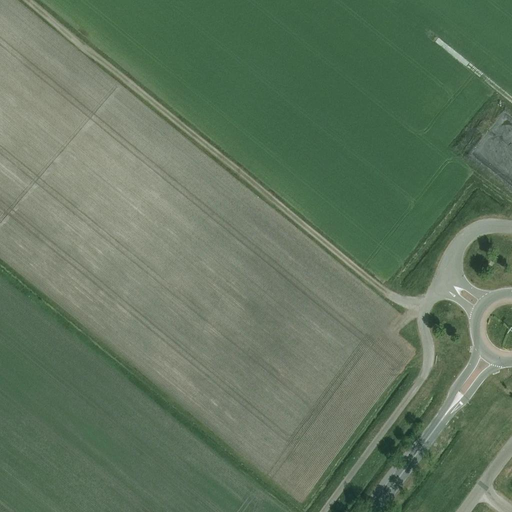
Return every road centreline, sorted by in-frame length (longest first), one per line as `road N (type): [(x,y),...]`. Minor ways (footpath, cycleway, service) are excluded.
road 1 (unclassified): [(324,511),(423,378),(426,307),(442,272)]
road 2 (primary): [(373,511),(488,359)]
